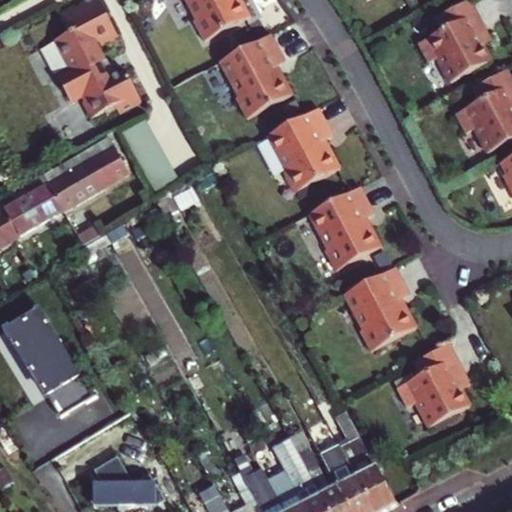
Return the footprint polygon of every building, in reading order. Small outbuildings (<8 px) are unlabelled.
[(112,81),(103,65),(104,61),(103,58),(101,55),(97,53),(95,49),(101,46),(103,51),(116,44),(119,37),(109,19),(111,13),(105,10),(98,0),(89,0),(82,4),(84,6),(77,10),(76,7),(60,16),(71,35),(55,43),(71,73),(58,80),(71,104),(83,97),(87,103),(84,105),(93,121),(106,114),(108,118),(119,112),(121,117),(143,105),(126,73),(112,81)] [(186,0),(198,21),(193,24),(203,43),(250,18),(240,0),(238,0),(236,1),(235,0),(186,0)] [(450,85),(491,62),(482,46),(476,34),(483,30),(468,2),(434,21),(442,34),(417,47),(427,65),(437,60),(450,85)] [(490,42),(483,30),(476,34),(482,46),(490,42)] [(272,36),(221,63),(240,100),(235,102),(248,126),(296,101),(283,76),(278,79),(273,69),(278,67),(281,65),(284,58),(272,36)] [(278,79),(283,76),(278,67),(273,69),(278,79)] [(511,142),(511,83),(506,71),(471,90),(478,104),(454,116),(466,137),(475,132),(487,155),(511,142)] [(317,112),(265,139),(284,175),(279,177),(289,197),(336,173),(326,153),(321,156),(316,147),(322,144),(328,141),(329,135),(317,112)] [(146,125),(123,138),(155,196),(178,183),(146,125)] [(321,156),(326,153),(322,144),(316,147),(321,156)] [(129,175),(112,146),(93,155),(111,186),(129,175)] [(65,213),(111,186),(93,155),(70,166),(45,179),(65,213)] [(511,158),(500,165),(511,187),(511,158)] [(65,213),(45,179),(16,196),(0,205),(0,207),(5,216),(20,240),(65,213)] [(362,188),(310,215),(329,250),(324,252),(336,275),(383,250),(372,228),(367,231),(363,222),(368,219),(373,216),(374,212),(362,188)] [(0,252),(20,240),(5,216),(0,219),(0,252)] [(367,231),(372,228),(368,219),(363,222),(367,231)] [(417,336),(404,311),(399,314),(395,305),(400,303),(405,292),(394,270),(342,298),(361,334),(356,337),(368,360),(417,336)] [(404,311),(400,303),(395,305),(399,314),(404,311)] [(15,323),(9,326),(14,333),(17,331),(66,415),(92,400),(92,401),(103,394),(102,393),(99,395),(46,307),(16,325),(15,323)] [(456,378),(464,374),(448,345),(414,363),(421,376),(397,389),(408,409),(417,405),(428,427),(470,405),(462,390),(456,378)] [(470,386),(464,374),(456,378),(462,390),(470,386)] [(359,479),(377,511),(387,511),(398,506),(379,472),(350,419),(342,422),(355,448),(351,450),(365,476),(359,479)] [(309,430),(334,476),(344,471),(319,424),(309,429),(309,430)] [(322,495),(330,511),(352,511),(340,489),(339,486),(329,491),(328,488),(328,482),(302,433),(291,439),(322,495)] [(302,496),(310,511),(330,511),(322,495),(315,499),(285,443),(275,449),(302,496)] [(122,454),(99,468),(107,482),(119,504),(123,511),(155,511),(153,508),(169,499),(154,473),(138,483),(122,454)] [(260,502),(265,511),(287,511),(283,503),(276,507),(263,481),(259,483),(248,463),(240,468),(255,494),(260,502)] [(283,503),(287,511),(310,511),(302,496),(294,500),(277,466),(265,472),(283,503)] [(340,489),(352,511),(377,511),(359,479),(340,489)] [(119,504),(107,482),(97,482),(97,504),(119,504)] [(172,511),(196,511),(190,501),(171,511),(172,511)] [(238,511),(265,511),(260,502),(238,511)]
